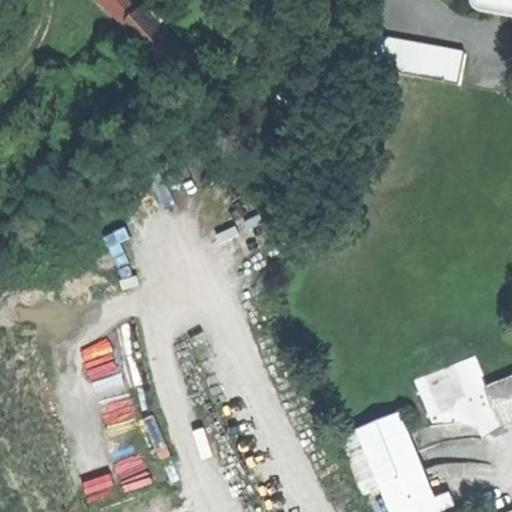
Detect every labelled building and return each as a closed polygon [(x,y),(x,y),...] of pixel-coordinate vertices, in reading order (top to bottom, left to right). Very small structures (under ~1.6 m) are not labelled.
[(511,0),(472,0),(471,6),(511,12),(511,0)] [(167,78),(193,52),(142,3),(116,29),(167,78)] [(367,62),(459,81),(466,50),(373,31),(367,62)] [(511,375),(490,384),(505,423),(511,420),(511,375)] [(362,427),(385,483),(425,467),(403,411),(362,427)] [(385,483),(396,511),(444,511),(443,509),(448,507),(442,493),(437,495),(425,467),(385,483)]
